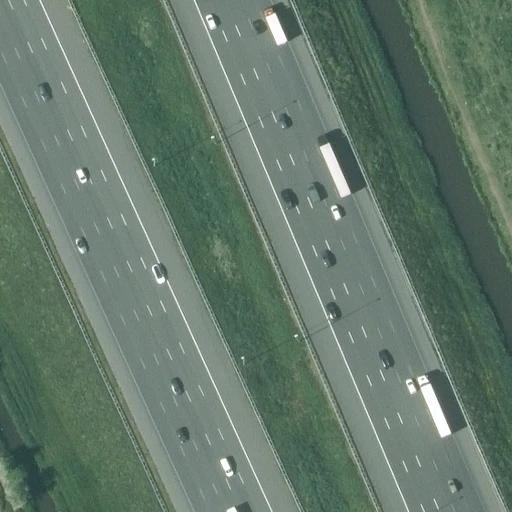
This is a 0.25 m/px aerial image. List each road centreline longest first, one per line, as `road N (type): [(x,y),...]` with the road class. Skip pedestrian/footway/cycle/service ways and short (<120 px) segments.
road 1 (motorway): [(1,0),(233,511)]
road 2 (motorway): [(445,511),(231,0)]
